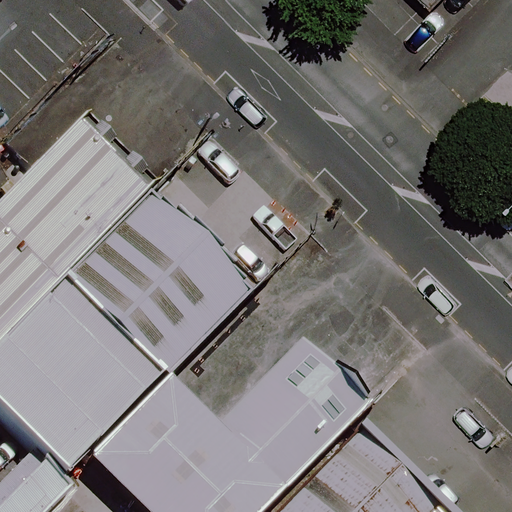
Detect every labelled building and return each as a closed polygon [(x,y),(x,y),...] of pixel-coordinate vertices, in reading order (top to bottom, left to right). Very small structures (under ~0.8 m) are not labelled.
[(390,0),(405,14),(418,0),(390,0)] [(0,194),(0,344),(121,225),(46,149),(0,194)] [(121,225),(0,344),(0,463),(40,504),(65,481),(151,397),(221,325),(153,257),(121,225)] [(65,481),(95,511),(250,511),(326,438),(342,422),(272,351),(188,434),(151,397),(65,481)] [(399,511),(330,441),(256,511),(399,511)] [(11,475),(0,486),(0,511),(32,511),(40,504),(11,475)]
